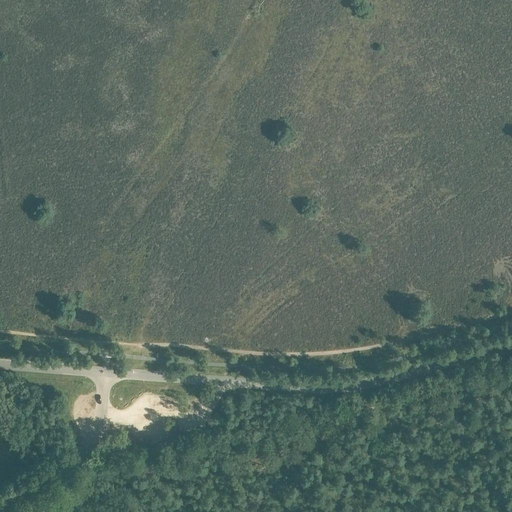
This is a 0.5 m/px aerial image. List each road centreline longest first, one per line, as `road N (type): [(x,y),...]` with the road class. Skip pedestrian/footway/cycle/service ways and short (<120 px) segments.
road 1 (unknown): [(0,332),(293,354),(376,347),(511,312)]
road 2 (tertiary): [(105,373),(350,388),(511,348)]
road 3 (tertiary): [(0,510),(91,446),(105,373)]
